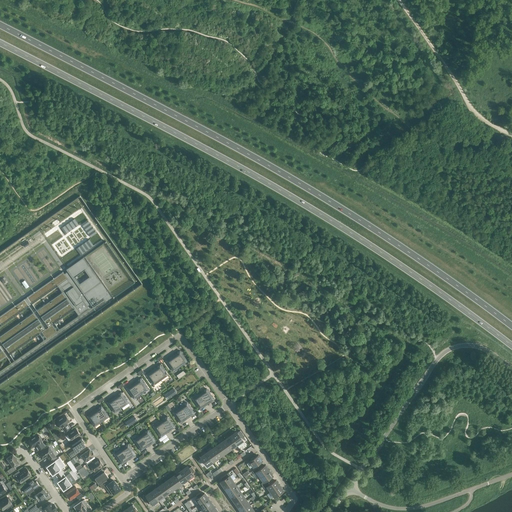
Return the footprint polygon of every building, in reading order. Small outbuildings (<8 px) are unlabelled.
[(75,219),(62,228),(66,234),(79,225),(75,219)] [(88,220),(82,224),(91,237),(97,233),(88,220)] [(89,239),(76,249),(81,255),(84,253),(84,252),(94,245),(89,239)] [(27,297),(24,299),(0,316),(0,326),(29,306),(34,312),(0,335),(0,340),(9,354),(39,333),(44,340),(59,330),(54,323),(74,309),(79,315),(89,309),(87,306),(90,304),(92,306),(106,296),(109,301),(114,297),(84,256),(66,269),(68,271),(64,274),(63,272),(27,297)] [(180,351),(173,356),(180,366),(187,361),(180,351)] [(180,366),(173,356),(166,361),(173,371),(180,366)] [(160,364),(153,369),(161,380),(168,375),(160,364)] [(161,380),(153,369),(146,374),(154,385),(161,380)] [(141,378),(134,383),(141,394),(148,389),(141,378)] [(141,394),(134,383),(127,388),(134,399),(141,394)] [(167,399),(176,393),(173,388),(164,395),(167,399)] [(207,389),(200,394),(207,404),(214,399),(207,389)] [(121,392),(114,397),(121,408),(128,403),(121,392)] [(207,404),(200,394),(193,399),(200,409),(207,404)] [(121,408),(114,397),(107,402),(114,413),(121,408)] [(155,406),(165,399),(163,397),(153,404),(155,406)] [(187,402),(180,407),(187,418),(194,413),(187,402)] [(101,406),(94,411),(102,421),(109,417),(101,406)] [(187,418),(180,407),(173,412),(180,423),(187,418)] [(102,421),(94,411),(87,416),(95,426),(102,421)] [(70,421),(65,415),(56,421),(57,422),(57,424),(58,427),(60,427),(61,428),(62,427),(65,431),(70,428),(71,427),(68,423),(70,421)] [(125,422),(128,427),(137,420),(134,416),(125,422)] [(167,416),(160,421),(168,432),(175,427),(167,416)] [(168,432),(160,421),(153,426),(161,437),(168,432)] [(78,440),(76,438),(76,437),(80,434),(76,429),(68,434),(72,440),(69,442),(71,444),(78,440)] [(148,430),(141,435),(148,446),(155,441),(148,430)] [(238,434),(236,432),(230,436),(237,446),(243,441),(243,440),(243,441),(240,437),(241,436),(239,434),(238,434)] [(44,446),(41,441),(42,441),(41,439),(42,438),(40,436),(39,435),(38,435),(38,434),(29,441),(33,447),(35,445),(39,450),(44,446)] [(148,446),(141,435),(134,440),(141,451),(148,446)] [(237,446),(230,436),(224,440),(231,449),(230,449),(231,450),(237,446)] [(84,442),(82,438),(72,445),(75,449),(69,454),(71,458),(80,452),(78,449),(85,445),(84,443),(84,442)] [(231,449),(224,440),(219,444),(225,453),(230,449),(231,449)] [(128,444),(121,449),(129,459),(136,454),(128,444)] [(225,453),(219,444),(213,449),(219,457),(225,453)] [(56,457),(49,447),(38,454),(42,460),(47,456),(51,461),(56,457)] [(129,459),(121,449),(114,454),(122,464),(129,459)] [(219,458),(219,457),(213,449),(207,453),(213,461),(214,462),(219,458)] [(81,455),(85,461),(93,455),(94,454),(92,452),(91,452),(89,450),(81,455)] [(213,461),(207,453),(201,457),(203,460),(202,460),(204,463),(204,462),(207,466),(213,461)] [(7,458),(13,467),(7,471),(10,474),(16,469),(14,466),(19,463),(16,459),(17,459),(16,459),(15,458),(16,458),(16,457),(15,458),(13,454),(7,458)] [(262,461),(258,455),(254,458),(253,457),(251,459),(251,460),(249,461),(253,467),(262,461)] [(59,458),(47,467),(53,475),(55,473),(57,477),(63,473),(60,469),(65,466),(59,458)] [(103,465),(99,459),(93,463),(91,461),(86,464),(88,467),(90,465),(94,471),(103,465)] [(269,471),(265,465),(259,470),(257,467),(252,471),(254,474),(256,472),(259,477),(269,471)] [(189,468),(188,466),(181,470),(188,479),(194,475),(192,473),(195,471),(191,466),(189,468)] [(20,473),(19,471),(13,475),(15,478),(16,477),(21,483),(32,476),(27,469),(20,473)] [(98,472),(93,476),(99,484),(108,477),(104,472),(102,470),(98,472)] [(188,479),(181,470),(176,475),(182,484),(188,480),(188,479)] [(272,476),(269,471),(259,477),(263,482),(261,484),(263,486),(268,482),(266,480),(272,476)] [(63,473),(57,477),(60,481),(58,482),(63,490),(76,481),(70,473),(65,477),(63,473)] [(182,484),(176,475),(170,479),(177,489),(182,484)] [(226,478),(225,475),(221,478),(223,480),(220,482),(224,487),(233,481),(229,476),(226,478)] [(177,489),(170,479),(164,483),(170,492),(170,493),(177,489)] [(29,496),(35,492),(33,489),(39,485),(36,481),(34,483),(33,480),(29,482),(31,485),(24,490),(24,489),(24,490),(27,494),(28,493),(29,496)] [(113,494),(120,489),(114,480),(109,484),(106,480),(100,485),(102,489),(107,485),(110,489),(108,491),(111,495),(113,494)] [(279,486),(276,480),(270,485),(268,482),(263,486),(265,489),(266,487),(270,492),(279,486)] [(236,485),(233,481),(224,487),(227,492),(236,486),(236,485)] [(170,492),(164,483),(158,487),(164,496),(170,492)] [(237,485),(236,485),(236,486),(227,492),(231,497),(240,491),(241,490),(237,485)] [(283,491),(279,486),(270,492),(273,497),(272,499),(274,501),(279,498),(277,495),(283,491)] [(80,493),(75,487),(66,493),(70,500),(76,496),(78,499),(84,495),(82,492),(80,493)] [(164,496),(158,487),(152,491),(159,501),(165,497),(164,496)] [(35,496),(38,501),(48,494),(47,495),(43,488),(42,488),(43,490),(35,496)] [(159,501),(152,491),(146,495),(147,497),(145,499),(148,504),(151,502),(153,505),(159,501)] [(243,496),(240,491),(231,497),(234,502),(243,496)] [(202,495),(200,493),(197,495),(198,497),(196,499),(195,500),(198,505),(199,505),(199,504),(208,498),(204,493),(202,495)] [(247,500),(243,496),(234,502),(238,507),(247,500)] [(8,499),(7,497),(0,502),(0,506),(3,510),(6,508),(7,508),(8,510),(13,507),(12,504),(11,502),(12,501),(10,498),(9,498),(8,499)] [(211,503),(208,498),(199,504),(199,505),(203,509),(211,503)] [(81,501),(75,506),(78,511),(89,511),(92,510),(84,500),(82,501),(81,501)] [(250,505),(247,500),(238,507),(241,511),(250,505)] [(53,506),(51,503),(46,506),(45,504),(39,508),(41,510),(43,509),(45,511),(56,511),(57,511),(55,509),(57,508),(54,505),(53,506)] [(209,511),(215,508),(211,503),(203,509),(202,510),(203,511),(209,511)]
